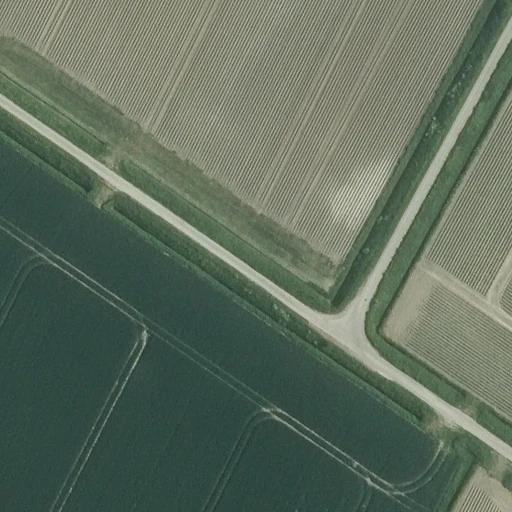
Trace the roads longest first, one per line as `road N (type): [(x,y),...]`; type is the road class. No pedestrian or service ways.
road 1 (unclassified): [(346,333),(0,98)]
road 2 (unclassified): [(346,333),(511,27)]
road 3 (unclassified): [(511,451),(346,333)]
